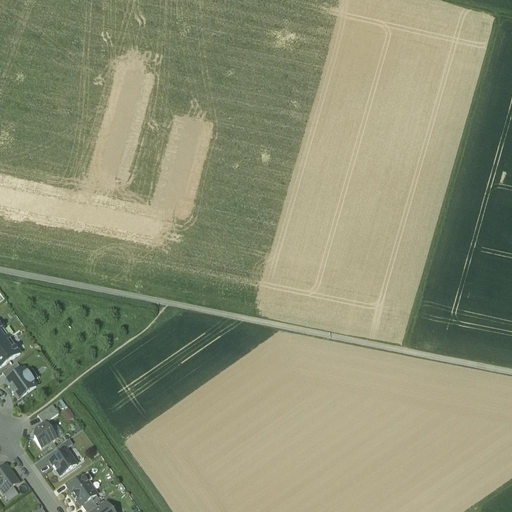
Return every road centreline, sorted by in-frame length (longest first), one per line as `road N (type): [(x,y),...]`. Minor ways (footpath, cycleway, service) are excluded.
road 1 (track): [(0,270),(511,373)]
road 2 (track): [(498,12),(403,350)]
road 3 (track): [(166,511),(75,382),(61,393)]
road 4 (track): [(75,382),(178,306)]
